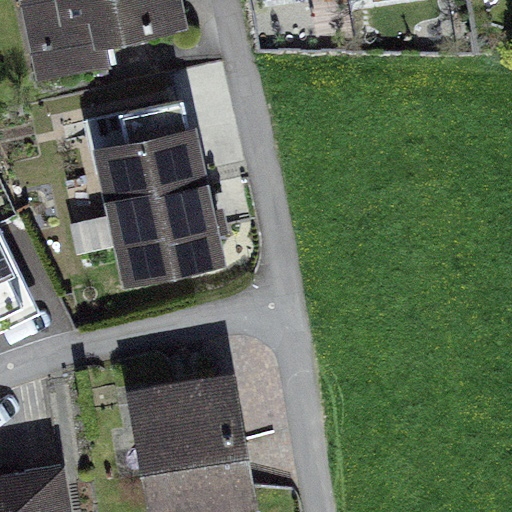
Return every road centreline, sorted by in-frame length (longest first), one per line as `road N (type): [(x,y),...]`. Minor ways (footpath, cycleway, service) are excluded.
road 1 (residential): [(292,314),(228,0)]
road 2 (residential): [(0,391),(42,365),(172,326),(292,314)]
road 3 (residential): [(333,511),(292,314)]
